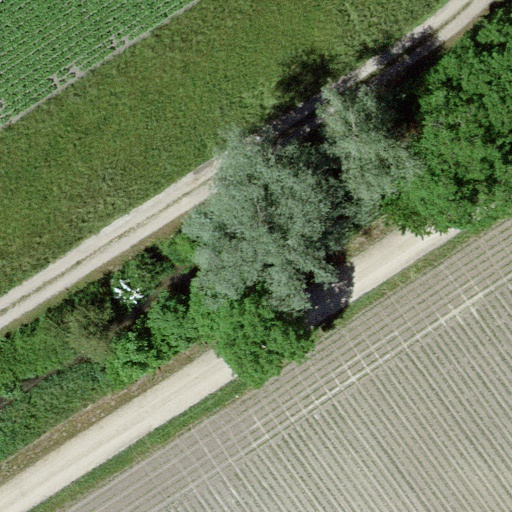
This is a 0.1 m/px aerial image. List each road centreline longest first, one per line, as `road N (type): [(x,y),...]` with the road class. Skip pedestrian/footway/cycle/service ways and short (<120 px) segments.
road 1 (track): [(0,482),(511,151)]
road 2 (track): [(466,0),(0,291)]
